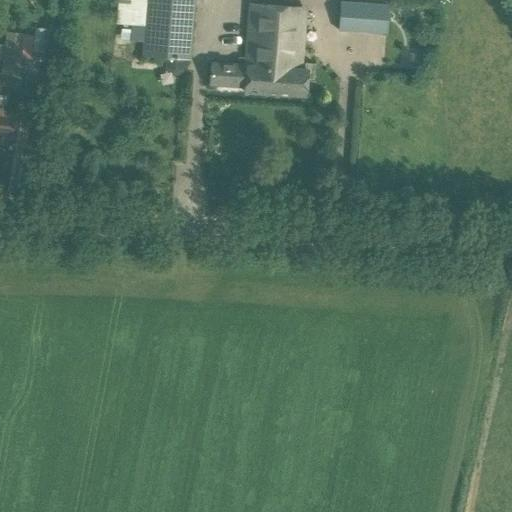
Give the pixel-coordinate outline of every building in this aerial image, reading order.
[(145,0),(143,31),(142,56),(190,60),(194,0),(145,0)] [(354,31),(356,2),(340,1),(338,30),(354,31)] [(249,2),(245,64),(210,62),(209,85),(244,87),(244,92),(265,94),(267,67),(298,70),(299,62),(303,63),(307,6),(249,2)] [(267,67),(265,94),(304,96),(305,79),(313,80),(314,64),(303,63),(299,62),(298,70),(267,67)] [(19,100),(21,76),(1,74),(0,79),(0,141),(14,143),(18,110),(5,108),(7,103),(7,98),(19,100)]
